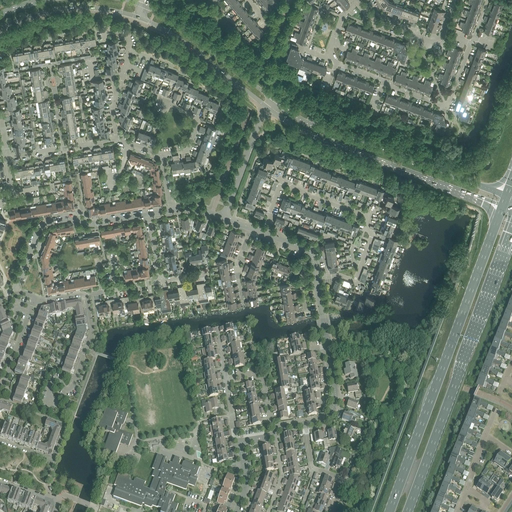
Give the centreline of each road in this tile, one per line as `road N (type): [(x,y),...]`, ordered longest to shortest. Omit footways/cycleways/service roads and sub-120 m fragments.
road 1 (primary): [(501,206),(388,511)]
road 2 (primary): [(407,511),(511,232)]
road 3 (residential): [(315,277),(354,281),(373,233),(364,229),(369,215),(280,183),(262,233)]
road 4 (tertiary): [(268,108),(313,136),(501,206)]
road 5 (tertiary): [(506,195),(310,125),(274,99)]
road 6 (residential): [(14,289),(45,221),(149,213)]
road 7 (residential): [(336,63),(446,105),(468,48)]
road 8 (residential): [(304,424),(326,418),(335,403),(315,277)]
road 9 (tertiary): [(274,99),(143,6)]
road 10 (tertiary): [(139,18),(268,108)]
road 11 (tertiary): [(0,28),(60,9),(139,18)]
road 12 (residential): [(356,2),(373,21),(435,42),(455,0)]
